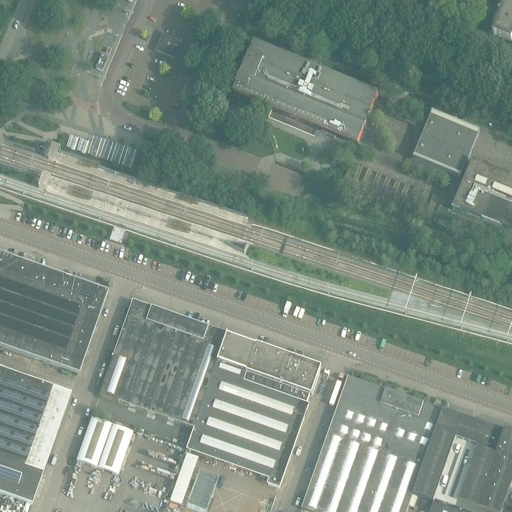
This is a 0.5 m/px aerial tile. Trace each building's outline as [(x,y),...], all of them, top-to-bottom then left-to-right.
[(511,0),(506,0),(504,7),(504,8),(492,36),(511,43),(511,39),(511,0)] [(157,52),(174,59),(180,42),(164,35),(157,52)] [(233,93),(272,109),(358,144),(367,123),(372,125),(374,119),(369,117),(372,110),(414,127),(409,159),(410,159),(407,167),(451,185),(454,178),(460,180),(479,134),(474,131),(477,124),(433,106),(430,112),(428,110),(423,122),(420,123),(386,109),(389,101),(390,102),(391,101),(384,99),(381,100),(380,103),(376,101),(378,96),(320,72),(322,70),(312,66),(311,68),(253,45),(245,66),(240,64),(237,70),(242,72),(239,79),(233,93)] [(102,73),(108,59),(102,56),(96,70),(102,73)] [(511,180),(472,164),(453,211),(511,235),(511,180)] [(114,229),(110,242),(121,246),(125,233),(114,229)] [(248,246),(224,243),(244,255),(248,246)] [(0,348),(77,375),(106,293),(0,255),(0,348)] [(152,309),(141,305),(133,302),(113,359),(132,365),(152,309)] [(152,309),(132,365),(119,403),(138,410),(171,316),(152,309)] [(138,410),(194,430),(227,335),(171,316),(138,410)] [(227,335),(194,430),(186,451),(269,480),(281,484),(308,406),(306,405),(309,397),(311,397),(321,369),(227,335)] [(119,403),(132,365),(113,359),(100,397),(119,403)] [(0,495),(31,506),(42,475),(70,395),(0,370),(0,495)] [(348,378),(302,510),(306,511),(364,511),(404,398),(348,378)] [(406,511),(422,468),(442,411),(404,398),(364,511),(406,511)] [(511,435),(477,423),(442,411),(412,496),(433,504),(434,502),(462,511),(502,511),(511,484),(511,435)] [(92,420),(77,463),(98,471),(113,428),(92,420)] [(113,428),(98,471),(119,478),(134,435),(113,428)] [(187,455),(171,503),(183,507),(199,459),(187,455)] [(279,489),(281,484),(269,480),(268,485),(279,489)] [(270,511),(274,503),(257,497),(251,511),(270,511)]
